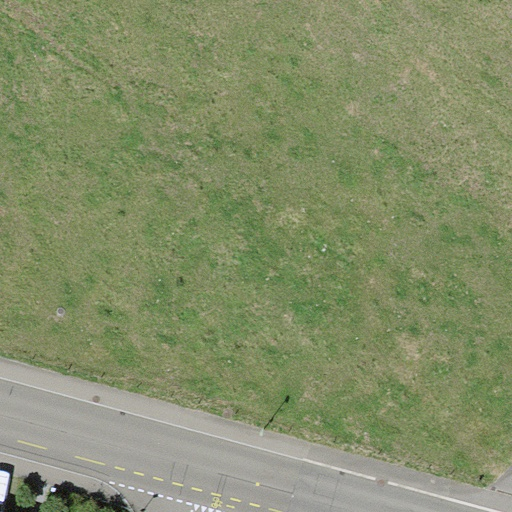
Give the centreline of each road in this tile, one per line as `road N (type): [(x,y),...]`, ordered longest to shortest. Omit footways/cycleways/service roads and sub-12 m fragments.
road 1 (secondary): [(0,411),(212,470)]
road 2 (secondary): [(212,470),(367,511)]
